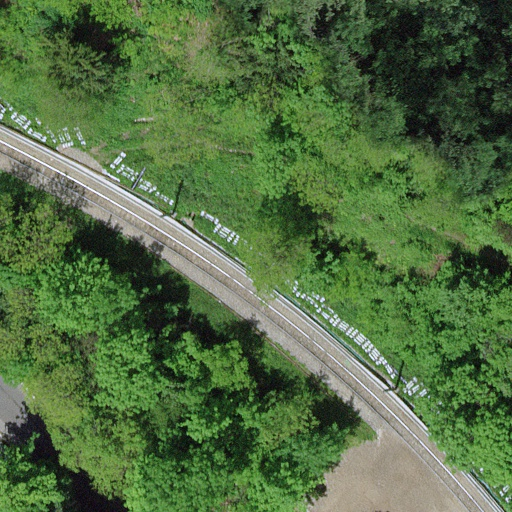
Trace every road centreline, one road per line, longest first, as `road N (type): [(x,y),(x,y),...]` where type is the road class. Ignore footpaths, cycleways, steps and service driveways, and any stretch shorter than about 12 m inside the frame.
road 1 (track): [(0,208),(47,209),(86,164),(121,147),(244,141),(369,185),(511,254)]
road 2 (tertiary): [(0,397),(111,511)]
